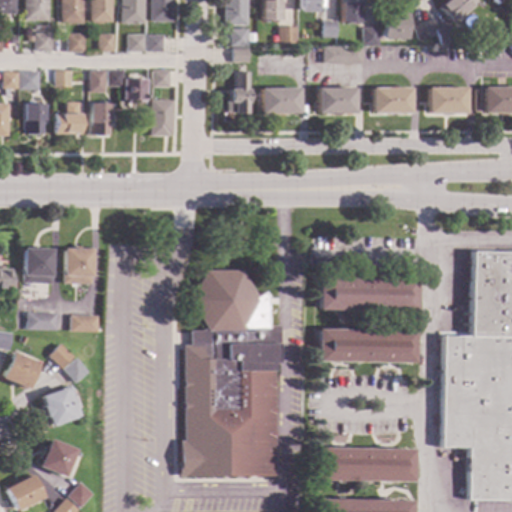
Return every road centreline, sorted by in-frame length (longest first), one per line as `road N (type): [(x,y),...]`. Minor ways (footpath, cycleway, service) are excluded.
road 1 (residential): [(511,162),(497,146),(193,147)]
road 2 (tertiary): [(511,172),(193,191)]
road 3 (tertiary): [(193,191),(422,200)]
road 4 (tertiary): [(193,191),(0,191)]
road 5 (residential): [(194,0),(193,191)]
